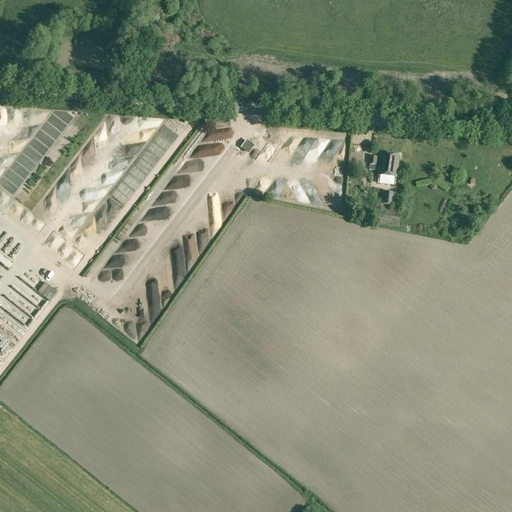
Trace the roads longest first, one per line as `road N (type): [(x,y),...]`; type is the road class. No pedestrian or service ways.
road 1 (tertiary): [(511,130),(0,89)]
road 2 (unknown): [(257,109),(125,284),(89,283),(34,245)]
